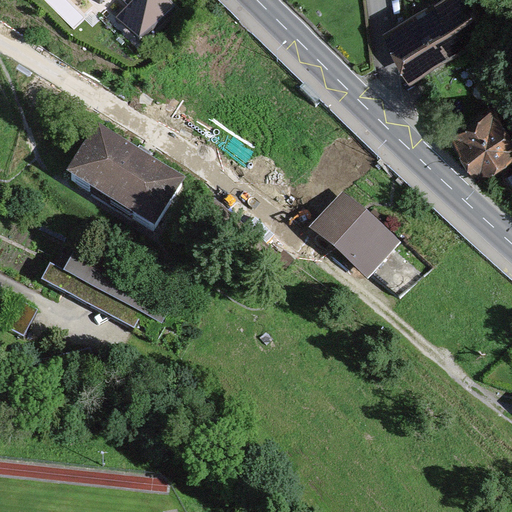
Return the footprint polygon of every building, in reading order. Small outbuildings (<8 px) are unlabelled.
[(125,0),(128,3),(117,17),(140,37),(174,4),(169,0),(125,0)] [(492,32),(473,0),(434,0),(384,29),(412,78),(492,32)] [(511,150),(511,111),(507,104),(458,132),(480,169),(511,150)] [(181,189),(101,137),(73,180),(154,232),(181,189)] [(394,244),(345,202),(315,238),(364,280),(394,244)] [(285,271),(209,211),(188,238),(264,297),(285,271)] [(158,316),(58,265),(47,286),(147,337),(158,316)] [(38,314),(19,304),(5,329),(24,339),(38,314)]
